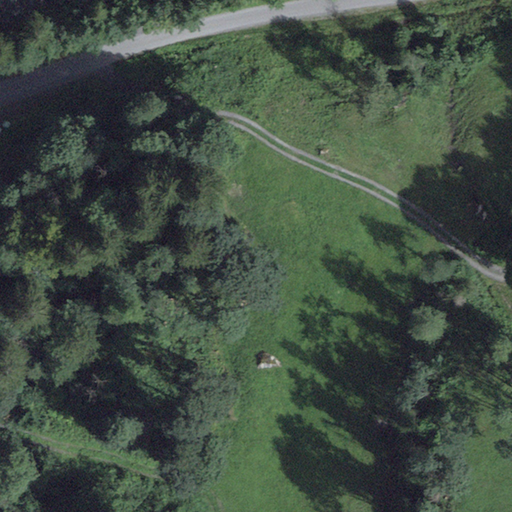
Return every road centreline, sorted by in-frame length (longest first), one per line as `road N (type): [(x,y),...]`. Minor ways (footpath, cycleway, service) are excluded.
road 1 (track): [(511,273),(487,269),(394,201),(241,121),(174,106),(75,62)]
road 2 (unclassified): [(379,0),(184,30),(0,87)]
